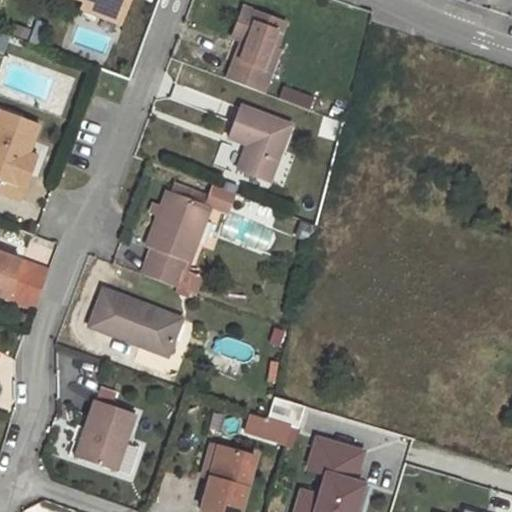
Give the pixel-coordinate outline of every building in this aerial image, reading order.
[(79,0),(84,2),(121,16),(127,0),(79,0)] [(119,25),(121,16),(84,2),(81,10),(119,25)] [(240,42),(226,80),(262,94),(268,81),(264,80),(275,50),(284,24),(244,10),(237,27),(245,31),(240,42)] [(232,38),(240,42),(245,31),(237,27),(232,38)] [(279,51),(275,50),(264,80),(268,81),(279,51)] [(311,99),(281,88),(276,100),(307,111),(311,99)] [(289,126),(242,108),(230,138),(246,145),(237,169),(267,180),(289,126)] [(37,127),(21,121),(0,112),(0,182),(24,191),(31,172),(21,168),(27,153),(37,127)] [(37,156),(27,153),(21,168),(31,172),(37,156)] [(0,193),(20,201),(24,191),(0,182),(0,193)] [(173,184),(170,193),(204,205),(207,197),(173,184)] [(207,197),(204,205),(209,207),(226,213),(233,195),(211,186),(207,197)] [(150,251),(140,277),(193,296),(200,278),(183,272),(209,207),(204,205),(170,193),(166,191),(144,249),(150,251)] [(0,297),(33,310),(47,272),(0,254),(0,297)] [(146,341),(169,350),(180,320),(103,291),(89,327),(143,348),(146,341)] [(166,357),(169,350),(146,341),(143,348),(166,357)] [(301,406),(270,397),(265,419),(294,428),(301,406)] [(133,415),(95,401),(74,458),(113,472),(133,415)] [(128,439),(117,469),(132,475),(143,445),(128,439)] [(359,453),(314,439),(305,469),(323,474),(317,496),(299,491),(293,511),(358,511),(361,500),(356,499),(352,498),(356,484),(351,482),(359,453)] [(210,477),(218,448),(210,445),(202,475),(210,477)] [(238,511),(254,458),(218,448),(210,477),(200,510),(208,511),(238,511)] [(323,474),(305,469),(299,491),(317,496),(323,474)]
